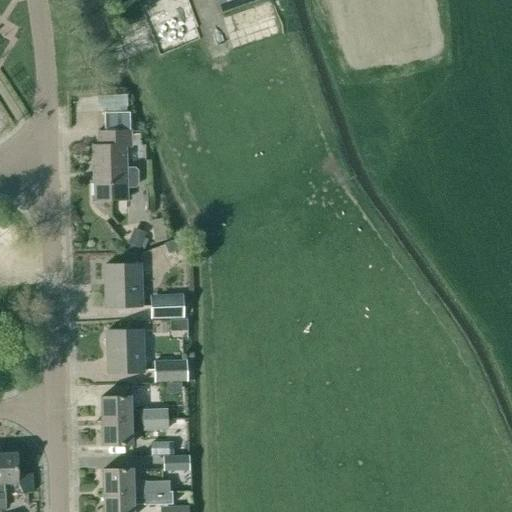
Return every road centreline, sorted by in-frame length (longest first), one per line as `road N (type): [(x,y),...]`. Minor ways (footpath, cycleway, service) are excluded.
road 1 (residential): [(56,408),(48,122)]
road 2 (residential): [(48,122),(33,0)]
